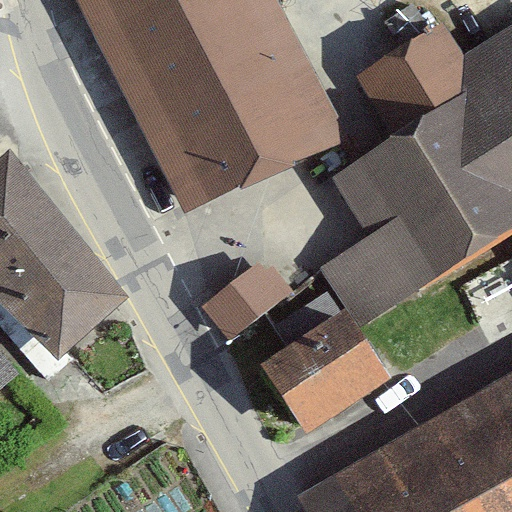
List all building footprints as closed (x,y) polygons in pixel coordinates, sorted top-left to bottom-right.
[(80,0),(190,210),(347,129),(280,0),(80,0)] [(377,265),(395,307),(511,238),(511,27),(469,52),(451,18),(352,72),(389,139),(346,171),(349,214),(335,253),(377,265)] [(131,293),(13,149),(0,160),(0,296),(64,358),(131,293)] [(228,344),(295,296),(265,255),(199,303),(228,344)] [(307,439),(402,381),(357,307),(262,365),(307,439)] [(0,393),(20,375),(0,352),(0,393)] [(511,511),(511,377),(441,418),(495,511),(511,511)] [(495,511),(441,418),(300,500),(306,511),(495,511)]
